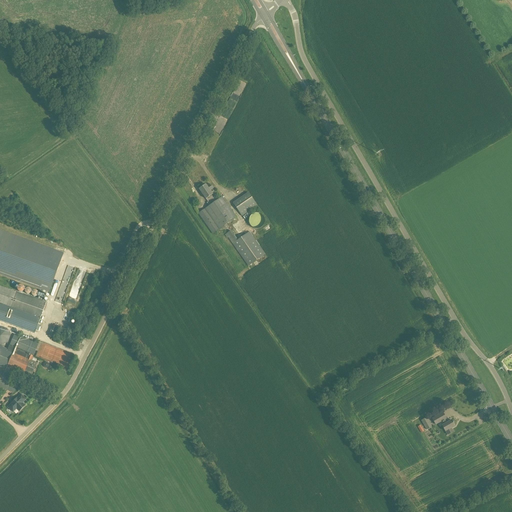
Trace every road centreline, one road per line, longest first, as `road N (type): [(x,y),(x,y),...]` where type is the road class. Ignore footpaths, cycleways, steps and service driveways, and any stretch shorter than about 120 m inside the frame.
road 1 (unclassified): [(0,462),(65,394),(264,15)]
road 2 (primary): [(511,441),(264,15)]
road 3 (unclassified): [(511,409),(307,67),(286,0)]
